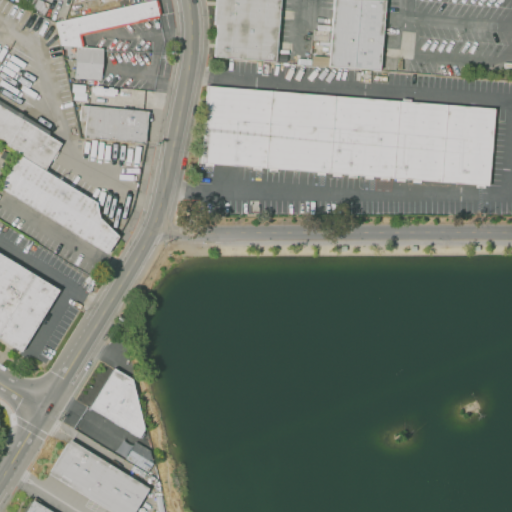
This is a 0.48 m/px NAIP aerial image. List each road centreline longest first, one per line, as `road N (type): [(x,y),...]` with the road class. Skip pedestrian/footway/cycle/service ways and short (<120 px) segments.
road 1 (tertiary): [(43,408),(153,227),(192,44),(189,0)]
road 2 (residential): [(511,234),(153,227)]
